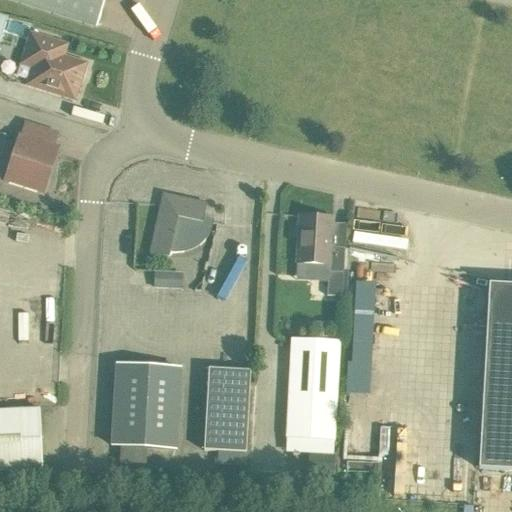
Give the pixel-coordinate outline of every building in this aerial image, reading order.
[(3,0),(97,27),(106,0),(3,0)] [(0,46),(8,19),(0,16),(0,46)] [(75,99),(86,65),(57,56),(61,44),(32,35),(23,64),(35,68),(29,85),(75,99)] [(22,141),(22,140),(21,141),(9,179),(9,178),(9,179),(9,180),(10,179),(40,189),(39,189),(40,189),(40,188),(52,151),(53,151),(52,151),(52,150),(22,141)] [(181,249),(186,248),(192,245),(197,241),(201,236),(204,230),(206,224),(199,223),(203,204),(175,198),(160,207),(150,254),(167,257),(168,249),(174,250),(181,249)] [(344,274),(344,249),(331,248),(333,219),(300,217),(299,224),(297,226),(297,236),(299,238),(297,265),(328,266),(326,297),(342,297),(343,274),(344,274)] [(366,308),(378,308),(378,249),(356,249),(356,334),(366,334),(366,308)] [(511,471),(511,286),(488,285),(478,470),(511,471)] [(381,336),(416,337),(417,321),(382,320),(381,336)] [(334,441),(339,342),(292,339),(286,439),(334,441)] [(246,454),(251,372),(209,370),(204,452),(246,454)] [(0,473),(43,471),(40,411),(0,412),(0,473)] [(359,458),(377,459),(379,435),(360,434),(359,458)] [(308,472),(334,474),(335,456),(309,455),(308,472)] [(388,476),(389,508),(399,507),(399,476),(388,476)] [(404,479),(403,508),(421,509),(421,479),(404,479)]
